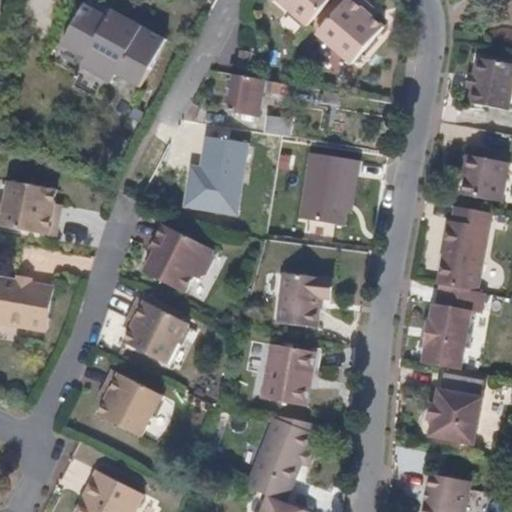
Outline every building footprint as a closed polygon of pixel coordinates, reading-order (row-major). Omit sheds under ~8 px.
[(97,0),(88,0),(65,43),(89,55),(84,64),(116,80),(121,71),(145,85),(160,58),(147,52),(152,42),(123,27),(128,16),(97,0)] [(273,0),(308,30),(332,0),(273,0)] [(384,31),(375,23),(368,17),(373,10),(360,0),(349,0),(318,38),(353,69),(384,31)] [(368,17),(375,23),(380,16),(373,10),(368,17)] [(170,38),(128,16),(123,27),(152,42),(147,52),(160,58),(170,38)] [(251,53),(239,52),(235,71),(248,73),(251,53)] [(511,67),(477,60),(473,79),(477,80),(474,90),(471,90),(467,107),(507,114),(511,88),(511,67)] [(260,121),(264,97),(267,82),(257,80),(235,78),(230,117),(260,121)] [(477,80),(473,79),(468,78),(466,88),(471,90),(474,90),(477,80)] [(287,100),(290,85),(282,84),(269,82),(267,82),(264,97),(287,100)] [(338,109),(341,94),(325,92),(323,106),(338,109)] [(266,136),(290,139),(294,122),(269,118),(266,136)] [(248,145),(209,139),(204,167),(192,166),(186,206),(238,214),(248,145)] [(364,164),(312,155),(300,219),(345,227),(349,202),(357,203),(364,164)] [(508,166),(466,158),(463,174),(466,175),(461,198),(501,204),(508,166)] [(2,227),(35,234),(41,230),(62,216),(62,214),(55,213),(56,204),(58,191),(11,182),(2,227)] [(64,206),(56,204),(55,213),(62,214),(64,206)] [(447,244),(439,287),(476,294),(492,216),(454,209),(452,223),(449,223),(445,242),(447,244)] [(41,230),(35,234),(57,238),(62,216),(41,230)] [(157,258),(153,266),(147,277),(187,297),(195,282),(201,285),(204,280),(210,279),(217,266),(215,259),(218,254),(166,228),(152,255),(157,258)] [(148,263),(153,266),(157,258),(152,255),(148,263)] [(14,282),(34,285),(34,280),(15,276),(14,282)] [(56,289),(34,285),(14,282),(0,279),(0,324),(48,333),(56,289)] [(325,304),(327,284),(282,279),(278,329),(317,333),(320,303),(325,304)] [(424,349),(422,365),(459,371),(470,314),(481,316),(484,296),(476,294),(439,287),(435,306),(433,307),(430,323),(427,323),(422,348),(424,349)] [(137,326),(133,333),(127,346),(172,369),(193,327),(142,301),(130,323),(137,326)] [(126,330),(133,333),(137,326),(130,323),(126,330)] [(317,359),(272,350),(263,404),(308,412),(317,359)] [(112,400),(108,407),(101,420),(144,441),(166,400),(115,374),(104,395),(112,400)] [(437,392),(434,407),(431,423),(428,439),(473,447),(482,401),(479,399),(482,383),(443,375),(440,392),(437,392)] [(100,403),(108,407),(112,400),(104,395),(100,403)] [(286,505),(315,427),(275,420),(248,490),(269,498),(286,505)] [(139,511),(146,498),(100,474),(80,511),(139,511)] [(466,511),(472,482),(431,475),(424,511),(466,511)] [(305,511),(306,511),(286,505),(269,498),(264,511),(305,511)]
